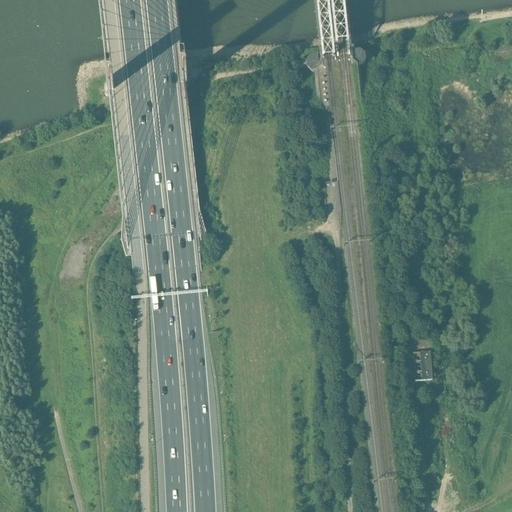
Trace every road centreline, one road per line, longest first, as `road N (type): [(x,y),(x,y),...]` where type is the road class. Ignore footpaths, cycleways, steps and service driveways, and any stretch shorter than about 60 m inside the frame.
road 1 (motorway): [(127,0),(178,511)]
road 2 (motorway): [(205,511),(154,0)]
road 3 (unclassified): [(143,511),(139,274),(109,0)]
road 4 (track): [(426,511),(411,387)]
